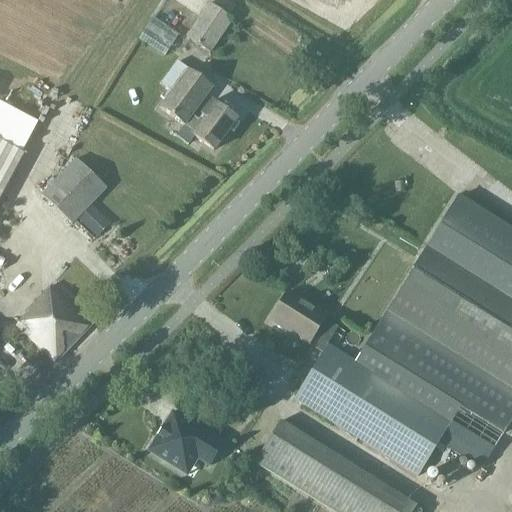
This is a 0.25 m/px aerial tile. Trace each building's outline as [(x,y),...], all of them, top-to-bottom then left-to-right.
[(187,38),(199,46),(211,55),(234,21),(209,5),(187,38)] [(164,59),(178,37),(152,20),(138,42),(164,59)] [(161,84),(172,92),(160,109),(185,126),(176,138),(188,147),(194,138),(213,152),(237,120),(212,102),(201,117),(202,117),(198,122),(192,118),(214,89),(177,63),(161,84)] [(0,201),(25,156),(21,154),(37,124),(0,104),(0,201)] [(41,196),(56,210),(73,226),(77,221),(97,239),(110,226),(90,207),(106,189),(76,159),(41,196)] [(322,354),(293,400),(417,477),(434,450),(437,445),(481,471),(511,421),(511,232),(456,199),(356,363),(327,345),(325,349),(322,354)] [(27,315),(17,325),(57,364),(92,326),(52,287),(24,313),(27,315)] [(278,307),(270,322),(309,346),(312,341),(325,349),(327,345),(337,329),(325,321),(327,317),(288,293),(278,307)] [(197,460),(209,468),(223,446),(172,414),(148,453),(187,477),(197,460)] [(329,511),(414,511),(417,508),(280,423),(255,465),(329,511)]
